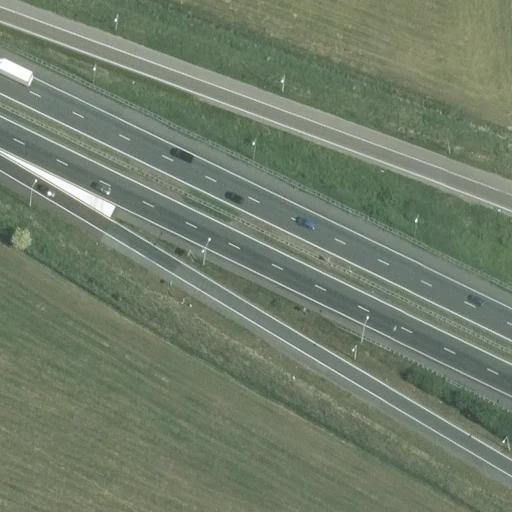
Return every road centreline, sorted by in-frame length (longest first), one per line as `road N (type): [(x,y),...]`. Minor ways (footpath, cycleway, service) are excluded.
road 1 (motorway): [(0,145),(511,510)]
road 2 (motorway): [(511,325),(0,77)]
road 3 (motorway): [(0,134),(511,381)]
road 4 (motorway): [(511,201),(0,14)]
